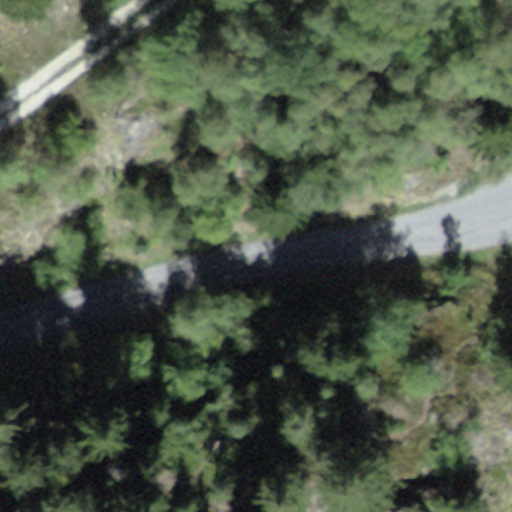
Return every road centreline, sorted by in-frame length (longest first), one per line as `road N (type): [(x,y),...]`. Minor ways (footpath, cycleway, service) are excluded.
road 1 (unclassified): [(511,201),(466,224),(0,330)]
road 2 (track): [(0,117),(70,85),(153,0)]
